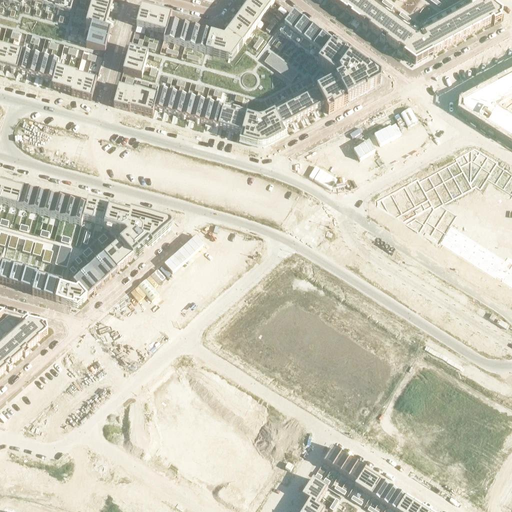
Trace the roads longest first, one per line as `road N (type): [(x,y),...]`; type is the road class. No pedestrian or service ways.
road 1 (tertiary): [(290,241),(489,365),(511,363)]
road 2 (tertiary): [(511,317),(339,206)]
road 3 (tertiary): [(24,162),(206,213)]
road 4 (residential): [(206,213),(75,331)]
road 5 (tertiary): [(259,169),(95,126)]
road 6 (residential): [(409,90),(259,169)]
road 7 (residential): [(326,431),(182,342)]
road 8 (residential): [(339,206),(471,135)]
road 9 (residential): [(182,342),(290,241)]
road 10 (residential): [(294,0),(409,90)]
road 11 (residential): [(82,434),(205,511)]
road 12 (residential): [(446,511),(326,431)]
road 13 (residential): [(82,434),(182,342)]
road 14 (residential): [(132,0),(95,126)]
